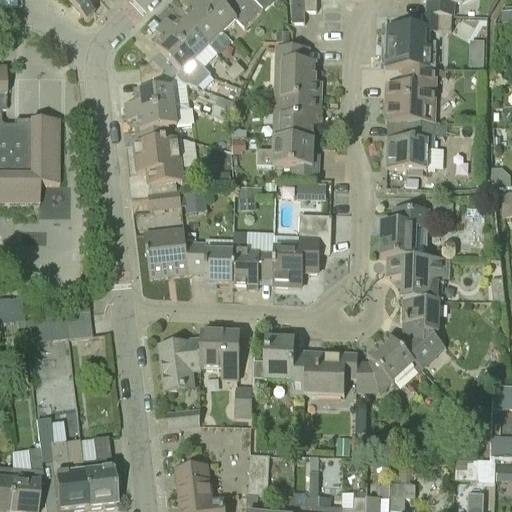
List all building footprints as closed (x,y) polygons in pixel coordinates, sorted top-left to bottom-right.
[(65,0),(87,22),(95,14),(89,9),(98,0),(97,0),(65,0)] [(244,31),(252,22),(230,0),(189,0),(188,2),(223,37),(237,24),(244,31)] [(255,5),(260,0),(230,0),(252,22),(262,12),(255,5)] [(303,0),(304,1),(304,16),(317,16),(316,0),(303,0)] [(427,19),(452,20),(453,19),(455,20),(455,6),(464,6),(464,4),(472,0),(421,0),(421,5),(427,5),(427,19)] [(292,1),(292,28),(305,28),(304,16),(304,1),(292,1)] [(210,50),(223,37),(188,2),(182,8),(190,16),(182,23),(210,50)] [(511,14),(501,15),(502,26),(511,25),(511,14)] [(386,72),(403,72),(433,73),(433,69),(430,69),(431,55),(433,55),(433,50),(430,50),(431,36),(438,36),(438,34),(452,34),(452,31),(459,32),(459,21),(452,21),(452,20),(427,19),(424,19),(423,33),(387,32),(386,72)] [(160,28),(154,22),(148,28),(153,34),(160,28)] [(196,64),(210,50),(182,23),(175,31),(167,22),(161,28),(196,64)] [(197,92),(211,79),(196,64),(161,28),(155,34),(163,42),(155,50),(160,56),(152,64),(168,79),(172,84),(177,80),(188,88),(197,92)] [(289,35),(277,35),(277,46),(289,46),(289,35)] [(274,56),(273,102),(321,104),(321,86),(315,86),(316,66),(308,66),(309,52),(275,51),(274,56)] [(140,83),(168,79),(152,64),(147,69),(139,70),(140,83)] [(230,71),(239,79),(244,74),(236,65),(230,71)] [(0,207),(37,208),(37,209),(38,209),(38,189),(58,189),(58,188),(57,188),(58,126),(59,126),(59,125),(22,125),(22,129),(3,129),(0,126),(0,107),(5,107),(5,71),(4,71),(4,72),(0,71),(0,207)] [(233,85),(239,79),(230,71),(225,76),(233,85)] [(435,127),(435,125),(437,79),(445,79),(445,73),(433,73),(403,72),(403,90),(387,90),(385,126),(408,126),(435,127)] [(188,89),(188,88),(177,80),(172,84),(168,79),(140,83),(142,94),(135,95),(136,107),(125,108),(126,117),(180,110),(191,113),(191,111),(189,111),(186,88),(188,89)] [(235,108),(217,101),(211,118),(228,125),(235,108)] [(272,142),(313,144),(314,117),(320,118),(321,104),(273,102),(272,142)] [(142,146),(180,142),(180,141),(169,142),(168,131),(193,128),(191,113),(180,110),(126,117),(127,125),(138,123),(140,135),(141,135),(142,146)] [(387,143),(386,173),(427,174),(428,173),(433,173),(433,159),(428,158),(428,152),(434,153),(435,139),(446,139),(446,133),(438,133),(438,126),(435,125),(435,127),(408,126),(407,144),(387,143)] [(152,199),(178,195),(177,186),(184,185),(180,142),(142,146),(133,148),(137,178),(147,177),(148,190),(151,189),(152,199)] [(244,142),(232,142),(232,159),(245,159),(244,142)] [(272,171),(289,171),(289,183),(318,184),(318,171),(312,171),(313,144),(272,142),(272,171)] [(491,174),(492,186),(497,186),(497,191),(509,191),(508,180),(502,174),(491,174)] [(229,175),(214,177),(216,190),(230,188),(229,175)] [(419,183),(406,182),(406,192),(418,192),(419,183)] [(317,185),(306,200),(318,208),(329,193),(317,185)] [(265,190),(266,195),(275,195),(275,187),(265,187),(265,190)] [(238,208),(256,207),(255,190),(237,191),(238,208)] [(182,212),(182,210),(180,195),(178,195),(152,199),(150,200),(151,216),(182,212)] [(503,210),(511,209),(511,197),(502,198),(503,210)] [(433,221),(453,221),(453,207),(433,206),(433,221)] [(511,209),(503,210),(504,221),(511,220),(511,209)] [(388,262),(447,264),(447,263),(416,262),(417,232),(430,233),(431,215),(394,214),(393,229),(381,229),(380,262),(388,262)] [(274,254),(273,283),(273,291),(300,291),(301,277),(317,277),(318,258),(329,258),(330,222),(300,221),(299,249),(291,248),(291,251),(274,251),(274,254)] [(144,238),(149,283),(189,278),(186,246),(184,233),(144,238)] [(196,236),(187,235),(187,246),(196,246),(196,236)] [(258,283),(273,283),(274,254),(274,251),(274,237),(248,236),(248,237),(234,236),(234,243),(233,289),(258,290),(258,283)] [(186,246),(189,278),(205,279),(205,289),(233,289),(234,243),(206,243),(206,247),(186,246)] [(403,304),(440,306),(440,304),(444,305),(444,289),(446,288),(447,264),(388,262),(387,281),(404,282),(403,304)] [(505,307),(503,281),(491,283),(493,306),(505,307)] [(78,318),(88,317),(87,302),(76,303),(78,318)] [(20,303),(0,304),(0,324),(22,323),(20,303)] [(398,349),(415,368),(415,367),(422,375),(447,352),(435,339),(435,337),(439,337),(440,306),(403,304),(402,326),(407,326),(407,341),(398,349)] [(64,320),(68,344),(91,341),(88,317),(78,318),(64,320)] [(49,346),(47,322),(23,324),(26,348),(49,346)] [(221,385),(238,385),(239,338),(202,337),(202,347),(201,377),(202,377),(202,374),(205,374),(205,373),(219,374),(219,375),(222,375),(221,385)] [(393,388),(415,368),(398,349),(390,340),(367,361),(372,366),(369,368),(357,368),(356,385),(357,385),(356,397),(381,398),(392,387),(393,388)] [(304,401),(305,358),(293,357),(294,345),(266,344),(265,366),(254,366),(254,383),(264,383),(264,386),(291,386),(290,400),(304,401)] [(194,378),(201,377),(202,347),(160,352),(165,395),(196,392),(194,378)] [(345,384),(356,385),(357,368),(357,359),(305,358),(304,401),(344,402),(345,384)] [(490,366),(489,384),(505,385),(507,367),(490,366)] [(492,412),(502,413),(504,390),(493,389),(492,412)] [(502,413),(511,413),(511,389),(504,390),(502,413)] [(236,391),(235,423),(252,423),(253,392),(236,391)] [(169,434),(200,430),(201,414),(168,418),(169,434)] [(490,462),(496,462),(500,463),(501,440),(490,440),(490,462)] [(500,463),(511,463),(511,440),(501,440),(500,463)] [(82,475),(86,511),(95,511),(103,511),(113,511),(114,511),(106,442),(92,444),(94,464),(81,465),(82,475)] [(350,442),(336,442),(336,461),(350,460),(350,442)] [(366,443),(357,443),(357,456),(366,456),(366,443)] [(86,511),(82,475),(69,476),(65,446),(51,448),(58,511),(86,511)] [(11,473),(7,511),(36,511),(38,491),(44,491),(39,452),(27,453),(30,474),(11,473)] [(248,499),(258,499),(267,500),(270,460),(251,459),(248,499)] [(511,462),(511,463),(500,463),(496,462),(496,467),(495,475),(511,475),(511,462)] [(315,511),(316,501),(316,500),(317,488),(319,488),(319,463),(311,463),(310,502),(306,502),(306,511),(293,511),(292,511),(291,511),(315,511)] [(495,475),(496,467),(483,467),(482,487),(494,487),(494,478),(495,478),(495,475)] [(0,511),(7,511),(11,473),(0,471),(0,511)] [(211,485),(209,471),(176,474),(180,511),(222,511),(222,501),(213,502),(211,485)] [(471,472),(463,472),(463,480),(471,480),(471,472)] [(366,502),(365,511),(389,511),(390,488),(378,488),(378,502),(367,502),(366,502)] [(404,511),(405,503),(415,503),(415,489),(390,488),(389,511),(404,511)] [(365,511),(366,502),(367,502),(367,495),(356,495),(355,500),(353,500),(352,511),(365,511)] [(467,511),(483,511),(484,498),(468,498),(467,511)] [(247,499),(246,511),(291,511),(292,511),(293,511),(294,501),(283,501),(281,511),(257,511),(258,499),(248,499),(247,499)] [(329,511),(330,502),(316,501),(315,511),(329,511)]
